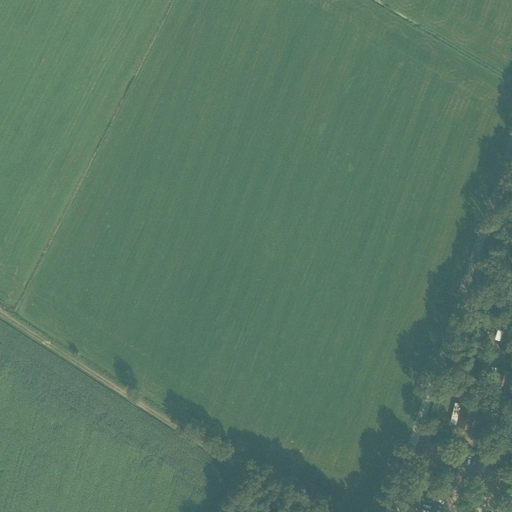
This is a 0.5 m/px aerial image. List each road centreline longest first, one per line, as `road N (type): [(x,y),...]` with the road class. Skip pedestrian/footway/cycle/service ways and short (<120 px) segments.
road 1 (track): [(0,304),(330,511)]
road 2 (unclassified): [(391,511),(511,148)]
